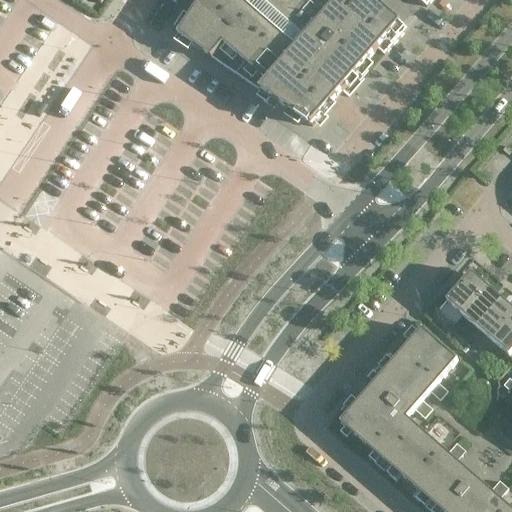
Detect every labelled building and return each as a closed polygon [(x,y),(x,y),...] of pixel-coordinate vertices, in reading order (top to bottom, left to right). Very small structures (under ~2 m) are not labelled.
[(202,0),(178,37),(312,128),(343,92),(378,52),(385,57),(427,8),(433,0),(202,0)] [(0,145),(0,167),(16,145),(5,138),(0,145)] [(462,317),(487,288),(472,274),(447,303),(462,317)] [(462,317),(478,330),(503,302),(487,288),(462,317)] [(478,330),(494,344),(511,323),(511,309),(503,302),(478,330)] [(511,323),(494,344),(510,358),(510,357),(511,358),(511,323)] [(444,326),(439,331),(445,337),(450,331),(444,326)] [(423,331),(359,403),(341,425),(440,511),(511,511),(511,510),(500,501),(509,491),(500,483),(491,493),(457,463),(466,453),(457,445),(448,455),(408,420),(415,412),(425,420),(433,411),(423,403),(431,394),(441,403),(449,393),(439,385),(458,362),(423,332),(424,331),(423,331)] [(457,337),(452,343),(461,350),(466,345),(457,337)] [(466,346),(462,351),(465,354),(470,349),(466,346)]
